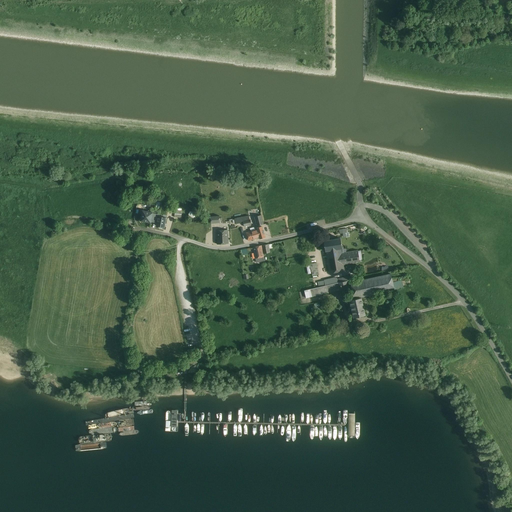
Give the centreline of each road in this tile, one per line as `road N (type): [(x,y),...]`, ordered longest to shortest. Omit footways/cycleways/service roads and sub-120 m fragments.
road 1 (residential): [(68,220),(229,248),(364,216)]
road 2 (unclassified): [(511,377),(458,293),(364,216)]
